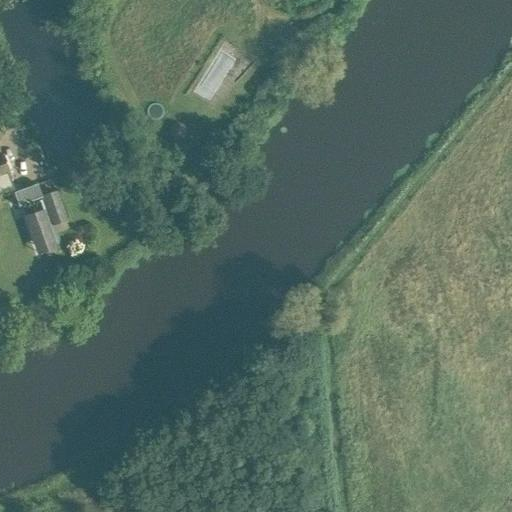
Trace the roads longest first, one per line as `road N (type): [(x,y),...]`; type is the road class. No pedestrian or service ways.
road 1 (track): [(317,293),(511,65)]
road 2 (track): [(321,511),(317,293)]
